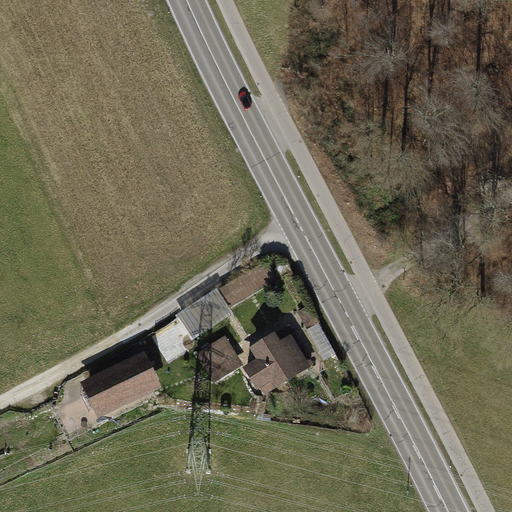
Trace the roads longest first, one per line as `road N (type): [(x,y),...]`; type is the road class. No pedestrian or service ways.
road 1 (primary): [(187,0),(448,511)]
road 2 (track): [(0,405),(301,227)]
road 3 (track): [(370,285),(511,195)]
